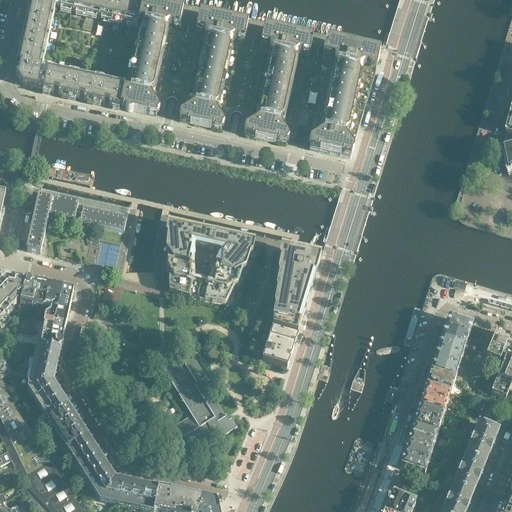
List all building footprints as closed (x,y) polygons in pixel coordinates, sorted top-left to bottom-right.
[(53,19),(55,9),(60,10),(62,0),(30,0),(23,35),(45,40),(50,18),(53,19)] [(86,16),(89,0),(62,0),(60,10),(60,13),(70,15),(71,12),(86,16)] [(111,24),(116,0),(89,0),(86,16),(101,19),(100,22),(111,24)] [(137,27),(142,4),(122,0),(116,0),(111,24),(121,26),(122,23),(137,27)] [(157,61),(158,60),(159,59),(160,57),(160,55),(159,53),(159,51),(161,50),(162,48),(162,47),(162,45),(161,43),(161,41),(163,40),(164,39),(164,37),(164,35),(163,33),(163,32),(158,31),(159,27),(162,27),(162,29),(165,29),(173,24),(180,26),(183,13),(156,7),(155,6),(155,5),(154,5),(153,4),(152,4),(151,4),(150,4),(149,5),(148,5),(142,4),(137,27),(124,86),(119,109),(125,110),(125,111),(126,111),(127,112),(128,113),(129,113),(130,113),(131,113),(132,113),(133,112),(156,117),(157,114),(158,113),(159,112),(159,111),(159,110),(159,109),(150,95),(147,95),(147,96),(144,95),(145,91),(150,92),(150,91),(152,90),(153,88),(153,86),(153,85),(152,83),(153,81),(154,80),(155,79),(155,78),(155,77),(155,76),(155,75),(155,74),(154,73),(155,71),(156,70),(157,68),(157,67),(157,65),(157,63),(157,61)] [(224,69),(223,67),(224,66),(225,64),(226,63),(227,61),(226,59),(226,57),(226,56),(228,54),(228,53),(229,51),(229,49),(228,48),(228,46),(223,45),(224,41),(227,41),(226,43),(229,44),(237,38),(245,40),(245,38),(247,27),(199,16),(196,29),(203,31),(209,39),(212,40),(212,38),(215,39),(214,43),(209,42),(208,43),(207,44),(207,45),(206,46),(206,47),(206,48),(206,49),(206,50),(207,51),(206,53),(205,54),(204,56),(203,58),(204,59),(204,61),(204,63),(202,65),(202,66),(201,68),(201,70),(202,71),(202,73),(200,74),(200,76),(199,77),(199,79),(200,81),(200,83),(198,84),(197,86),(197,88),(197,90),(198,91),(197,93),(196,94),(195,96),(195,97),(195,99),(196,101),(195,102),(200,103),(199,108),(197,107),(197,106),(194,105),(181,114),(180,114),(180,115),(179,116),(179,117),(179,118),(180,119),(180,123),(221,132),(221,128),(222,128),(223,127),(223,126),(224,125),(224,124),(223,123),(215,110),(212,109),(211,110),(209,110),(210,106),(215,107),(215,105),(216,104),(217,103),(218,101),(218,99),(217,97),(217,95),(219,94),(220,92),(220,91),(220,89),(219,87),(220,85),(221,85),(221,84),(222,83),(222,82),(222,81),(222,80),(222,79),(222,78),(221,77),(222,75),(223,74),(224,73),(224,72),(224,71),(224,70),(224,69)] [(288,89),(289,87),(289,85),(289,84),(288,82),(289,80),(290,79),(290,78),(291,78),(291,77),(291,76),(291,75),(291,74),(291,73),(290,72),(291,70),(292,69),(293,68),(293,67),(293,66),(294,66),(294,65),(294,64),(293,63),(293,62),(293,60),(288,59),(289,55),(291,56),(291,57),(294,58),(302,53),(309,54),(310,52),(312,41),(264,30),(261,44),(268,45),(273,53),(276,54),(277,53),(279,53),(278,57),(273,56),(273,57),(272,59),(271,60),(270,62),(271,64),(271,66),(271,67),(269,69),(269,70),(268,71),(268,72),(268,74),(269,75),(269,76),(269,77),(268,78),(267,79),(267,80),(266,81),(266,82),(266,83),(267,85),(267,87),(266,88),(265,89),(264,90),(264,91),(264,92),(264,93),(264,94),(265,95),(264,97),(263,98),(262,100),(262,102),(262,103),(263,105),(262,107),(261,109),(260,110),(260,112),(260,114),(260,115),(260,117),(265,118),(264,122),(262,121),(262,120),(259,119),(245,128),(245,129),(244,129),(244,130),(244,131),(244,132),(245,133),(244,137),(286,146),(286,142),(287,142),(288,141),(288,140),(289,139),(289,138),(288,138),(288,137),(280,124),(277,123),(276,125),(274,124),(275,120),(280,121),(280,120),(281,119),(281,118),(282,117),(282,116),(283,115),(283,114),(282,113),(282,111),(282,110),(283,108),(284,108),(284,107),(285,106),(285,105),(285,104),(285,103),(284,103),(284,102),(284,100),(285,99),(286,98),(286,97),(287,97),(287,96),(287,95),(287,94),(287,93),(286,92),(286,90),(288,89)] [(42,68),(44,58),(41,58),(45,40),(23,35),(14,74),(22,86),(43,91),(47,70),(42,68)] [(352,152),(374,79),(375,76),(375,75),(377,62),(378,62),(379,56),(326,44),(325,49),(324,49),(323,50),(323,51),(324,51),(325,52),(321,67),(321,68),(321,69),(321,70),(322,71),(322,72),(323,72),(324,73),(325,73),(326,73),(313,134),(320,135),(319,139),(312,138),(309,151),(350,160),(352,152)] [(69,98),(74,75),(58,72),(59,69),(48,67),(47,70),(43,91),(42,92),(69,98)] [(94,103),(100,78),(89,76),(88,78),(74,75),(69,98),(94,103)] [(119,109),(124,86),(109,83),(109,80),(100,78),(94,103),(119,109)] [(511,175),(511,150),(503,152),(508,176),(511,175)] [(50,178),(94,188),(96,178),(52,168),(50,178)] [(40,256),(48,218),(52,201),(39,198),(27,253),(40,256)] [(74,223),(78,205),(58,200),(57,202),(52,201),(48,218),(74,223)] [(123,234),(126,221),(82,212),(79,224),(123,234)] [(204,303),(225,306),(234,288),(232,287),(234,280),(239,281),(242,273),(240,272),(241,265),(247,265),(250,257),(247,256),(250,245),(171,227),(169,239),(167,238),(166,248),(171,249),(170,256),(167,256),(166,265),(172,267),(170,274),(168,273),(169,293),(189,299),(204,303)] [(297,337),(312,286),(320,260),(280,251),(278,261),(280,263),(277,276),(278,279),(275,292),(276,296),(273,308),(274,312),(272,324),(272,328),(272,329),(297,337)] [(20,301),(24,283),(7,279),(7,278),(2,279),(3,281),(0,283),(0,310),(6,315),(19,301),(20,301)] [(32,306),(37,286),(24,283),(20,301),(20,303),(32,306)] [(465,292),(466,286),(455,283),(453,288),(465,292)] [(45,308),(45,307),(49,288),(37,286),(32,306),(44,308),(45,308)] [(57,313),(62,291),(49,288),(45,307),(51,309),(50,311),(57,313)] [(68,315),(73,294),(62,291),(57,313),(68,315)] [(10,320),(6,315),(0,310),(0,329),(1,330),(10,320)] [(66,327),(68,315),(57,313),(50,311),(49,316),(49,315),(47,317),(46,323),(66,327)] [(469,337),(472,327),(449,320),(446,330),(469,337)] [(63,340),(66,327),(46,323),(43,335),(63,340)] [(293,348),(297,337),(272,329),(269,340),(293,348)] [(465,348),(469,337),(446,330),(442,340),(465,348)] [(60,352),(63,340),(43,335),(40,348),(60,352)] [(511,341),(495,335),(485,359),(499,365),(501,359),(504,361),(497,379),(496,379),(494,384),(495,384),(490,395),(505,401),(508,394),(511,396),(511,341)] [(290,359),(293,348),(269,340),(265,351),(290,359)] [(462,359),(465,348),(442,340),(439,351),(462,359)] [(58,364),(60,352),(40,348),(39,348),(36,359),(58,364)] [(287,370),(290,359),(265,351),(262,362),(287,370)] [(458,370),(462,359),(439,351),(435,362),(458,370)] [(13,366),(4,353),(1,357),(9,369),(13,366)] [(225,417),(203,383),(203,382),(203,383),(202,381),(206,378),(192,355),(181,362),(182,363),(180,364),(180,363),(176,366),(171,358),(159,366),(191,418),(159,437),(167,450),(169,449),(171,452),(187,443),(189,446),(187,447),(192,456),(237,428),(232,420),(229,422),(226,417),(225,417)] [(11,373),(9,369),(1,357),(0,357),(0,380),(4,378),(11,373)] [(55,375),(58,364),(36,359),(34,371),(55,375)] [(455,381),(458,370),(435,362),(432,373),(455,381)] [(53,386),(55,375),(34,371),(29,390),(36,401),(55,389),(53,386)] [(450,395),(455,381),(432,373),(428,387),(427,387),(427,388),(450,395)] [(0,394),(4,392),(11,388),(4,378),(0,380),(0,394)] [(447,405),(450,395),(427,388),(424,398),(447,405)] [(43,411),(61,399),(55,389),(36,401),(43,411)] [(0,411),(12,404),(4,392),(0,394),(0,411)] [(444,415),(447,405),(424,398),(421,408),(444,415)] [(49,421),(68,409),(61,399),(43,411),(49,421)] [(20,415),(18,413),(12,404),(0,411),(0,420),(3,426),(20,415)] [(440,425),(444,415),(421,408),(418,418),(440,425)] [(56,431),(74,419),(68,409),(49,421),(56,431)] [(28,421),(21,411),(18,413),(20,415),(24,423),(28,421)] [(27,427),(24,423),(20,415),(3,426),(9,439),(27,427)] [(437,435),(440,425),(418,418),(414,428),(437,435)] [(62,441),(80,429),(74,419),(56,431),(62,441)] [(34,431),(28,421),(24,423),(27,427),(31,433),(34,431)] [(473,465),(488,429),(478,425),(473,439),(472,438),(468,448),(469,448),(463,461),(473,465)] [(35,439),(31,433),(27,427),(9,439),(15,451),(35,439)] [(434,445),(437,435),(414,428),(411,438),(434,445)] [(68,451),(87,439),(80,429),(62,441),(68,451)] [(489,456),(493,447),(492,447),(498,433),(488,429),(473,465),(483,469),(489,456)] [(40,441),(34,431),(31,433),(35,439),(37,443),(40,441)] [(431,456),(434,445),(411,438),(408,448),(431,456)] [(42,451),(37,443),(35,439),(15,451),(22,464),(42,451)] [(75,461),(93,449),(87,439),(68,451),(75,461)] [(47,451),(40,441),(37,443),(42,451),(43,453),(47,451)] [(428,466),(431,456),(408,448),(405,459),(428,466)] [(81,471),(100,459),(93,449),(75,461),(81,471)] [(50,463),(43,453),(42,451),(22,464),(28,477),(50,463)] [(53,460),(47,451),(43,453),(50,463),(53,460)] [(0,467),(11,462),(7,453),(0,456),(0,467)] [(63,468),(56,459),(53,460),(50,463),(56,473),(60,470),(63,468)] [(87,481),(106,469),(100,459),(81,471),(87,481)] [(424,476),(428,466),(405,459),(401,469),(424,476)] [(483,469),(473,465),(463,461),(460,469),(460,468),(458,473),(479,482),(480,477),(483,469)] [(57,474),(56,473),(50,463),(28,477),(33,487),(35,489),(57,474)] [(434,480),(438,470),(434,468),(430,478),(434,480)] [(94,490),(112,479),(106,469),(87,481),(94,490)] [(477,486),(479,482),(458,473),(456,478),(453,485),(463,489),(473,494),(476,486),(477,486)] [(21,483),(17,474),(13,476),(17,485),(21,483)] [(63,482),(60,478),(57,474),(35,489),(44,499),(65,486),(63,482)] [(118,505),(123,484),(114,482),(112,479),(94,490),(101,501),(118,505)] [(73,490),(67,480),(63,482),(65,486),(69,492),(73,490)] [(130,508),(135,486),(123,484),(118,505),(130,508)] [(454,511),(463,489),(453,485),(448,499),(447,499),(444,508),(442,511),(454,511)] [(28,497),(25,492),(22,486),(18,488),(21,494),(25,499),(28,497)] [(72,498),(69,492),(65,486),(44,499),(54,510),(72,498)] [(141,510),(146,489),(135,486),(130,508),(141,510)] [(149,511),(153,511),(158,491),(146,489),(141,510),(149,511)] [(466,511),(468,507),(473,494),(463,489),(454,511),(466,511)] [(79,500),(76,495),(73,490),(69,492),(72,498),(75,502),(79,500)] [(166,511),(170,494),(158,491),(153,511),(166,511)] [(182,511),(186,497),(170,494),(166,511),(182,511)] [(399,511),(404,500),(393,495),(385,511),(399,511)] [(199,511),(201,501),(186,497),(182,511),(199,511)] [(76,511),(80,510),(75,502),(72,498),(54,510),(55,511),(76,511)] [(411,511),(415,504),(404,500),(399,511),(411,511)] [(217,511),(216,505),(216,504),(215,504),(201,501),(199,511),(217,511)]
